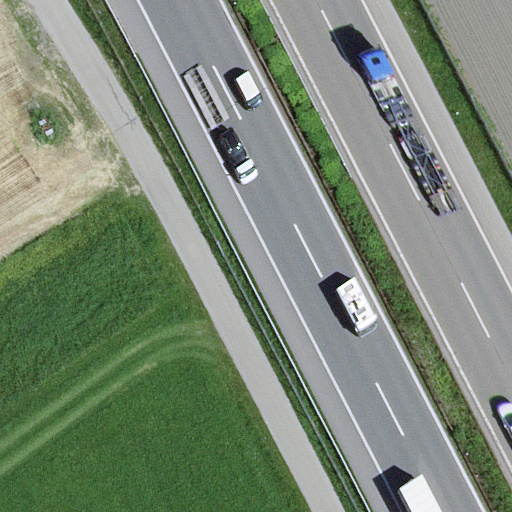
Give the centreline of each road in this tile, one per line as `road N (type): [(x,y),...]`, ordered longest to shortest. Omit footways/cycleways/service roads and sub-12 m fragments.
road 1 (track): [(46,0),(125,128),(328,511)]
road 2 (motorway): [(173,0),(435,511)]
road 3 (motorway): [(511,389),(311,0)]
